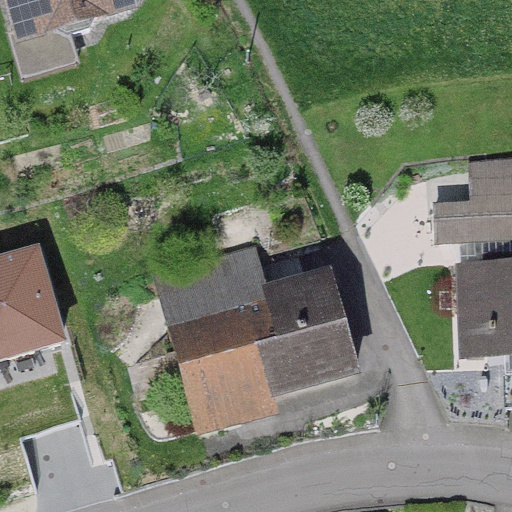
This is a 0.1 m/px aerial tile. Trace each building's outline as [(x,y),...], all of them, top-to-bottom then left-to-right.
[(119,8),(117,0),(6,0),(18,38),(44,31),(62,41),(84,34),(94,15),(119,8)] [(431,247),(457,246),(511,244),(511,164),(475,169),(476,210),(430,212),(431,247)] [(0,362),(65,345),(38,249),(0,259),(0,362)] [(461,359),(499,357),(501,412),(511,411),(511,260),(479,261),(479,276),(458,277),(461,359)] [(233,274),(230,262),(151,283),(165,333),(189,420),(350,376),(326,289),(243,311),(233,274)]
